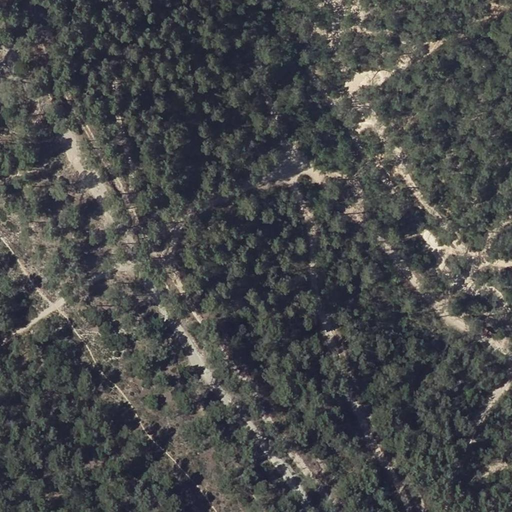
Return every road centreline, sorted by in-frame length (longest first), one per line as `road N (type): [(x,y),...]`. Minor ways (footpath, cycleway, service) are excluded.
road 1 (track): [(511,358),(457,323),(354,212),(342,178),(320,170),(290,165),(193,209),(169,251),(155,253),(133,208),(113,90),(117,0)]
road 2 (track): [(0,38),(12,70),(66,139),(74,165),(304,511)]
road 3 (track): [(407,511),(347,397),(323,324),(308,215),(256,56),(248,0)]
road 4 (track): [(326,0),(331,38),(350,81),(405,175),(464,252),(511,266)]
road 5 (track): [(163,254),(196,315),(335,511)]
road 6 (track): [(30,0),(54,66),(133,208),(180,221)]
road 7 (track): [(511,5),(478,4),(458,34),(350,81)]
